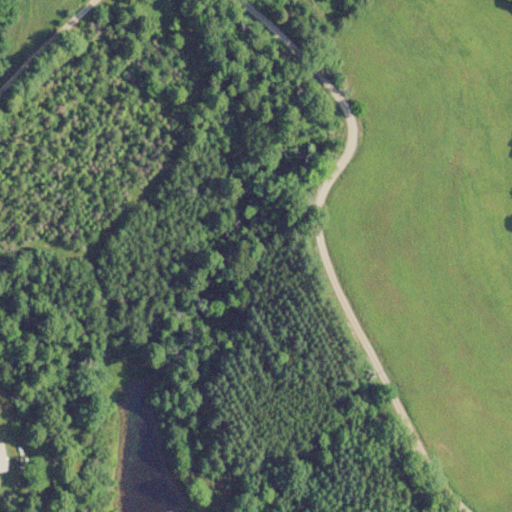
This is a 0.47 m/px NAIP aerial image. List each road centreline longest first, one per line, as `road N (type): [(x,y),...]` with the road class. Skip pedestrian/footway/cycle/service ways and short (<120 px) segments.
road 1 (residential): [(461,511),(339,305),(318,241),(317,206),(351,136),(348,115),(314,73),(227,0)]
road 2 (residential): [(102,0),(0,111)]
